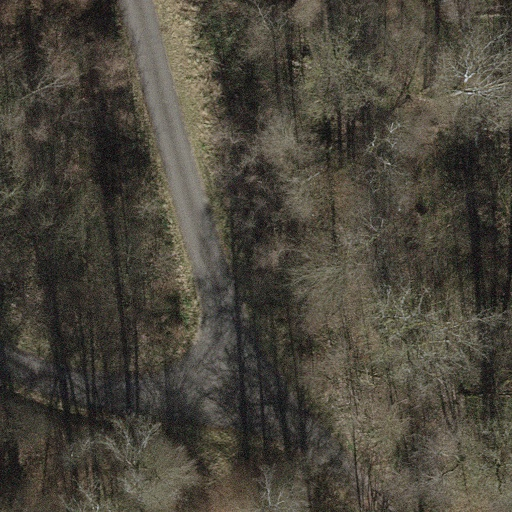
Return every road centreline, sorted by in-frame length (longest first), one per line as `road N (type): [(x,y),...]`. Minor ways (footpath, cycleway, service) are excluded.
road 1 (track): [(147,0),(239,356)]
road 2 (track): [(239,356),(207,400),(143,414),(80,395),(0,352)]
road 3 (track): [(239,356),(384,511)]
road 4 (motorway): [(24,511),(0,368)]
